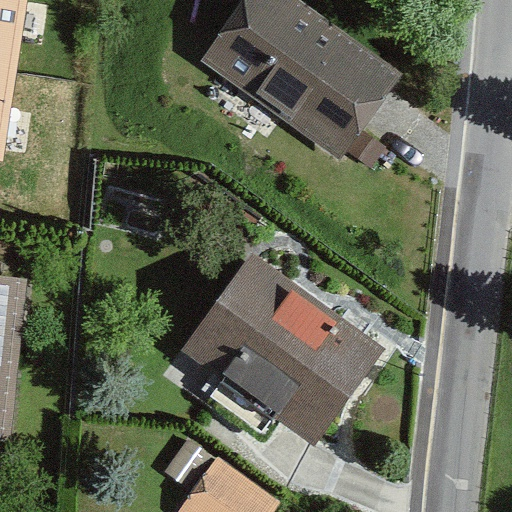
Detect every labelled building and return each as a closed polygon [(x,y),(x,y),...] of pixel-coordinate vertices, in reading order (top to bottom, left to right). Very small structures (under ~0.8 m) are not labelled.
[(0,0),(0,147),(23,0),(0,0)] [(397,93),(263,2),(198,96),(332,188),(397,93)] [(376,356),(246,262),(176,358),(306,452),(376,356)] [(28,292),(0,289),(0,444),(15,446),(28,292)] [(279,511),(281,510),(219,466),(185,511),(279,511)]
